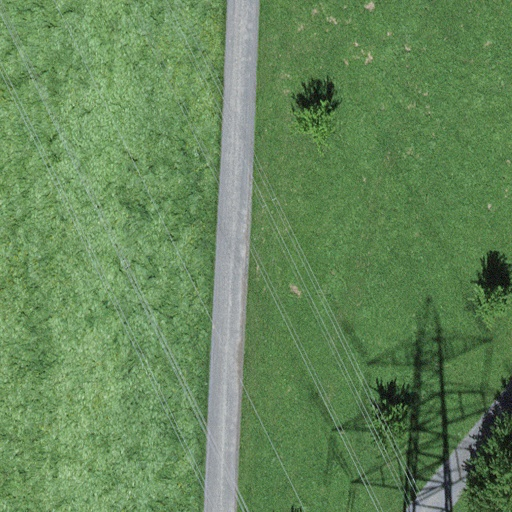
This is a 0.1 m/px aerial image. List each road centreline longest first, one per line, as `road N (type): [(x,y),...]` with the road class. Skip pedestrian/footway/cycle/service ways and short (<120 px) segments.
road 1 (track): [(237,0),(220,511)]
road 2 (track): [(425,511),(511,404)]
